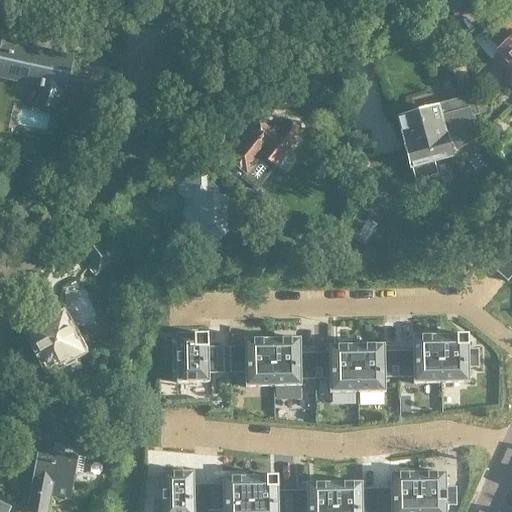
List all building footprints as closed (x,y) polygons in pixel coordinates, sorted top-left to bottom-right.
[(511,26),(507,21),(489,38),(484,32),(474,41),(492,59),(494,57),(511,77),(511,78),(507,82),(511,87),(511,26)] [(24,44),(3,39),(0,50),(0,77),(40,87),(40,89),(42,90),(39,105),(57,109),(61,92),(65,93),(72,59),(52,54),(51,56),(36,53),(37,52),(23,49),(24,44)] [(474,117),(478,116),(473,96),(435,106),(436,110),(398,120),(406,148),(405,148),(411,170),(412,169),(415,181),(437,175),(434,163),(451,158),(446,139),(450,138),(457,149),(474,138),(473,134),(478,133),(474,117)] [(226,155),(228,158),(227,160),(246,176),(243,180),(256,190),(276,166),(281,170),(285,170),(292,162),(291,158),(286,153),(301,136),(300,135),(302,130),(300,126),(296,123),(292,122),(287,125),(287,124),(282,130),(275,124),(269,132),(259,124),(240,148),(238,147),(236,149),(233,147),(229,148),(226,151),(226,155)] [(354,163),(364,160),(369,159),(363,136),(348,140),(354,163)] [(220,240),(225,234),(225,208),(228,204),(228,201),(224,197),(217,197),(217,190),(207,181),(206,175),(199,169),(197,169),(195,170),(186,162),(184,162),(169,178),(179,188),(178,190),(178,193),(185,199),(190,199),(190,198),(195,203),(191,208),(190,207),(183,214),(184,217),(186,218),(187,235),(189,237),(188,237),(192,241),(192,242),(200,243),(200,241),(207,241),(213,246),(219,240),(220,240)] [(0,192),(25,197),(28,183),(1,179),(0,186),(0,192)] [(371,213),(361,207),(349,227),(359,233),(371,213)] [(302,230),(294,226),(290,235),(298,238),(302,230)] [(112,260),(94,233),(77,245),(95,271),(112,260)] [(506,244),(496,234),(478,253),(488,263),(506,244)] [(511,249),(506,244),(488,263),(499,272),(510,260),(511,258),(511,249)] [(66,277),(82,265),(69,248),(53,261),(66,277)] [(511,262),(510,260),(499,272),(507,280),(511,275),(511,262)] [(81,278),(69,280),(71,291),(83,289),(81,278)] [(62,317),(29,333),(30,335),(22,339),(28,351),(36,347),(52,377),(62,373),(58,365),(80,353),(79,351),(83,349),(76,337),(73,339),(62,317)] [(211,347),(211,334),(178,335),(180,398),(212,397),(212,374),(227,374),(226,347),(211,347)] [(479,350),(469,351),(469,348),(468,336),(440,337),(442,394),(470,394),(469,369),(479,369),(479,350)] [(442,394),(440,337),(412,337),(413,352),(399,352),(399,379),(413,378),(414,395),(442,394)] [(274,403),(272,340),(244,341),(245,348),(230,348),(230,374),(245,374),(246,403),(274,403)] [(315,381),(315,354),(301,355),(300,340),(272,340),(274,403),(302,402),(301,381),(315,381)] [(385,379),(399,379),(399,352),(385,352),(384,345),(356,346),(357,394),(385,393),(385,379)] [(315,354),(315,381),(329,380),(329,395),(357,394),(356,346),(328,347),(329,354),(315,354)] [(76,457),(38,451),(28,511),(48,511),(51,498),(69,501),(76,457)] [(194,511),(195,507),(209,506),(208,480),(194,480),(194,467),(161,468),(162,511),(194,511)] [(390,484),(377,484),(377,511),(391,510),(390,511),(418,511),(418,468),(390,469),(390,484)] [(418,511),(446,511),(447,501),(457,501),(456,482),(446,482),(446,468),(418,468),(418,511)] [(292,511),(292,486),(278,486),(278,471),(250,472),(250,511),(292,511)] [(250,511),(250,472),(222,473),(222,480),(208,480),(209,506),(223,506),(222,511),(250,511)] [(334,478),(334,511),(376,511),(376,484),(362,484),(362,477),(334,478)] [(292,486),(292,511),(334,511),(334,478),(306,479),(306,486),(292,486)]
